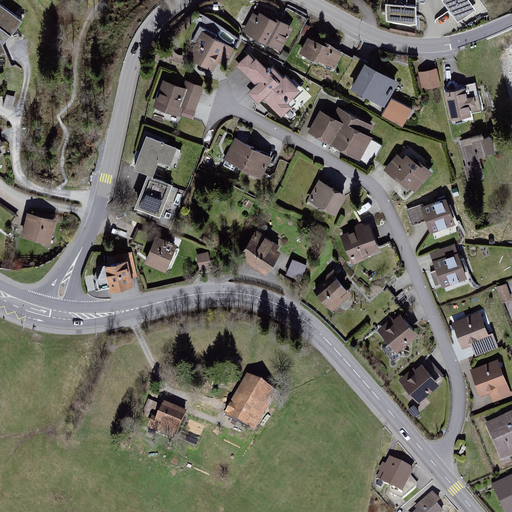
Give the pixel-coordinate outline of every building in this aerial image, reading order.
[(399,0),(387,0),(386,21),(419,22),(419,4),(399,4),(399,0)] [(470,0),(444,0),(460,23),(478,11),(470,0)] [(0,56),(6,54),(3,46),(11,37),(22,22),(0,5),(0,28),(2,30),(0,30),(0,56)] [(262,18),(254,14),(244,35),(282,54),(295,28),(265,13),(262,18)] [(219,37),(202,28),(193,44),(197,46),(190,61),(213,73),(219,62),(227,66),(235,51),(217,41),(219,37)] [(334,69),(343,52),(322,41),(321,44),(308,38),(299,55),(318,65),(320,61),(334,69)] [(268,73),(251,54),(236,68),(255,88),(248,95),(260,107),(266,102),(282,119),(293,109),(288,104),(302,91),(287,74),(283,78),(274,68),(268,73)] [(400,82),(366,64),(352,91),(386,109),(400,82)] [(438,70),(420,74),(424,91),(442,87),(438,70)] [(188,92),(165,83),(156,108),(182,118),(185,109),(196,113),(205,89),(191,84),(188,92)] [(478,85),(445,92),(451,119),(484,113),(478,85)] [(404,129),(414,111),(393,100),(384,118),(404,129)] [(362,162),(373,139),(370,137),(375,127),(339,108),(334,119),(321,112),(309,135),(362,162)] [(492,134),(460,142),(470,183),(487,179),(482,158),(498,154),(492,134)] [(180,150),(147,138),(134,170),(147,175),(134,209),(162,220),(174,188),(153,180),(160,164),(173,169),(180,150)] [(274,159),(235,140),(225,162),(263,180),(274,159)] [(405,160),(398,155),(384,173),(415,196),(434,172),(419,160),(417,163),(408,156),(405,160)] [(350,195),(321,181),(309,204),(339,218),(350,195)] [(423,205),(408,210),(414,227),(428,222),(432,234),(457,225),(448,200),(426,208),(423,205)] [(57,222),(30,214),(23,239),(50,247),(57,222)] [(358,233),(342,239),(353,265),(382,254),(369,223),(359,226),(358,233)] [(158,233),(156,237),(138,229),(133,242),(151,249),(146,261),(164,269),(175,245),(163,240),(164,236),(158,233)] [(268,277),(283,255),(277,251),(279,247),(258,232),(240,259),(268,277)] [(457,245),(432,254),(444,289),(470,280),(457,245)] [(200,251),(196,252),(200,268),(212,265),(208,249),(204,250),(203,247),(199,248),(200,251)] [(108,262),(103,262),(97,278),(99,287),(109,284),(110,287),(130,282),(124,254),(116,255),(117,262),(108,265),(108,262)] [(308,267),(293,262),(288,278),(303,283),(308,267)] [(332,313),(354,297),(340,278),(318,295),(332,313)] [(511,297),(508,286),(498,289),(504,305),(511,301),(511,297)] [(495,344),(484,313),(454,323),(463,349),(472,346),(474,352),(495,344)] [(398,354),(419,337),(402,316),(381,333),(398,354)] [(511,397),(511,394),(500,361),(472,371),(481,398),(491,395),(494,404),(511,397)] [(418,404),(440,386),(422,365),(400,382),(418,404)] [(226,414),(254,431),(275,395),(248,378),(226,414)] [(173,440),(185,413),(165,404),(157,422),(153,420),(149,429),(173,440)] [(501,466),(511,461),(511,415),(485,427),(501,466)] [(415,472),(391,461),(387,468),(383,466),(379,474),(385,477),(382,485),(404,495),(415,472)] [(511,511),(511,480),(494,488),(504,511),(511,511)] [(445,511),(448,510),(434,494),(415,510),(416,511),(445,511)]
